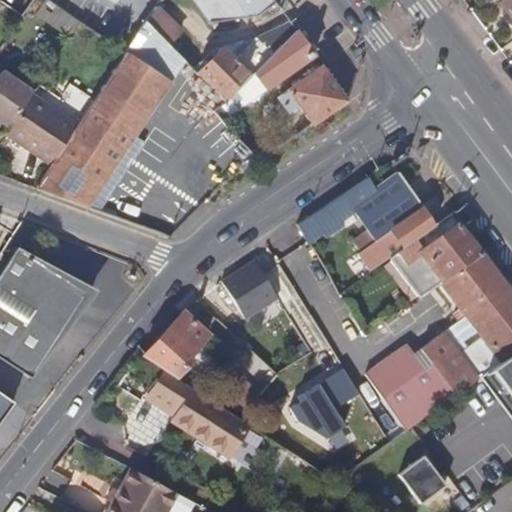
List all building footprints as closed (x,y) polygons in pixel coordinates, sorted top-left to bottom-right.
[(214,23),(228,23),(258,19),(275,6),(271,0),(191,0),(207,24),(214,23)] [(511,0),(502,0),(500,2),(511,17),(511,0)] [(176,32),(153,9),(149,14),(143,24),(172,52),(176,47),(169,40),(176,32)] [(235,61),(221,47),(214,54),(195,74),(225,103),(253,74),(294,33),(289,25),(254,42),(235,61)] [(253,74),(268,92),(313,59),(294,33),(253,74)] [(149,74),(122,57),(90,106),(132,134),(164,84),(161,81),(167,70),(156,63),(149,74)] [(0,120),(9,126),(34,90),(5,70),(0,77),(0,76),(0,120)] [(298,107),(310,125),(344,102),(321,70),(280,98),(290,113),(298,107)] [(28,144),(54,161),(77,126),(54,111),(62,98),(39,82),(34,90),(9,126),(4,133),(24,148),(28,144)] [(86,207),(132,134),(90,106),(77,126),(54,161),(36,189),(86,207)] [(216,109),(221,115),(226,111),(221,106),(216,109)] [(243,130),(234,117),(231,114),(224,119),(236,135),(243,130)] [(373,190),(365,179),(324,206),(298,224),(308,242),(347,215),(343,210),(349,206),(366,232),(352,243),(360,255),(359,256),(371,273),(389,259),(434,225),(396,174),(373,190)] [(389,259),(420,300),(439,285),(480,255),(465,236),(449,214),(434,225),(389,259)] [(466,319),(499,363),(511,353),(511,296),(480,255),(439,285),(461,314),(452,319),(457,326),(466,319)] [(15,259),(0,281),(0,360),(25,377),(76,298),(15,259)] [(242,321),(275,300),(252,263),(219,283),(242,321)] [(204,336),(181,313),(137,358),(160,373),(171,380),(190,360),(185,356),(204,336)] [(423,371),(414,358),(406,348),(365,378),(404,432),(473,381),(441,338),(420,354),(429,366),(423,371)] [(511,353),(499,363),(489,370),(511,399),(511,353)] [(429,366),(420,354),(414,358),(423,371),(429,366)] [(293,422),(321,440),(340,429),(330,412),(355,397),(339,371),(293,399),(296,403),(285,409),(293,422)] [(223,458),(244,427),(171,380),(160,373),(143,399),(171,417),(168,422),(223,458)] [(230,378),(215,398),(240,417),(255,397),(230,378)] [(0,415),(12,398),(0,389),(0,415)] [(395,475),(417,505),(441,487),(420,457),(395,475)] [(190,511),(196,503),(129,467),(117,489),(110,503),(104,511),(190,511)] [(110,503),(117,489),(111,486),(103,499),(110,503)]
